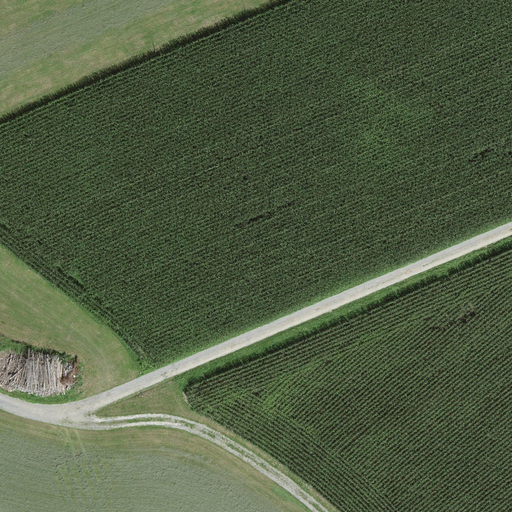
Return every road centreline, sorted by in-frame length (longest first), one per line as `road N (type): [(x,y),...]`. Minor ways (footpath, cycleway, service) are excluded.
road 1 (unclassified): [(0,399),(65,419),(511,231)]
road 2 (track): [(322,511),(186,425),(65,419)]
